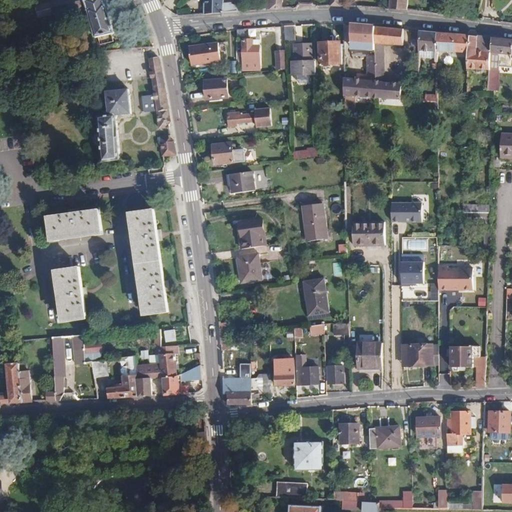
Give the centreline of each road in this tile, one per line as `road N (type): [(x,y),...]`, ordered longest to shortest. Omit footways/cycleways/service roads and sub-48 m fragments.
road 1 (secondary): [(215,403),(186,157),(159,27)]
road 2 (residential): [(511,32),(346,14),(159,27)]
road 3 (residential): [(216,417),(398,396),(511,394)]
road 4 (residential): [(215,403),(0,413)]
